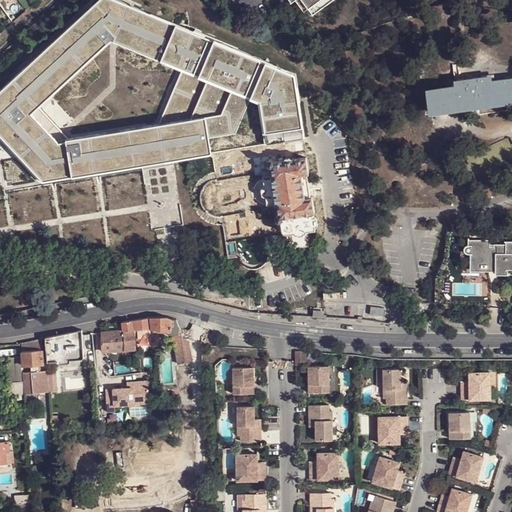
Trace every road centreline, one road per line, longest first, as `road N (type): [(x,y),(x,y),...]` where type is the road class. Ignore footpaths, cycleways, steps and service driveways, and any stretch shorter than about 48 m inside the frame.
road 1 (unknown): [(0,102),(59,78),(100,74),(179,74),(259,94),(314,134),(329,157),(335,218),(325,257)]
road 2 (unknown): [(325,257),(290,282),(237,291),(63,259),(0,263)]
road 3 (residential): [(0,332),(145,304),(281,331)]
road 4 (unknown): [(189,309),(194,358),(172,485),(144,502),(83,498)]
road 5 (residential): [(281,331),(511,340)]
road 6 (unknown): [(325,257),(386,213),(511,200)]
road 7 (residential): [(281,331),(288,511)]
road 8 (residential): [(428,384),(429,464),(415,511)]
road 9 (unknown): [(413,339),(384,302),(325,257)]
